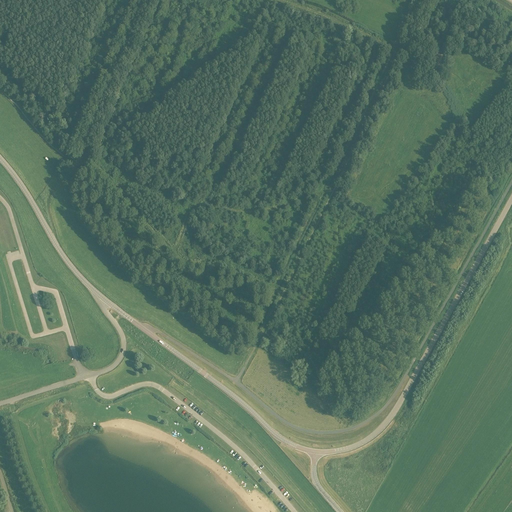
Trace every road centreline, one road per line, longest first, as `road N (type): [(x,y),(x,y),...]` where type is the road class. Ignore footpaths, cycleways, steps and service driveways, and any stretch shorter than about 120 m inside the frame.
road 1 (track): [(235,381),(408,34)]
road 2 (track): [(136,0),(71,161),(79,161),(147,0)]
road 3 (tertiary): [(314,452),(345,450),(385,424),(511,199)]
road 4 (tertiary): [(314,452),(275,436),(99,295)]
road 5 (track): [(79,161),(247,38),(265,0)]
road 6 (unclassified): [(82,378),(56,295),(32,285),(0,198)]
road 7 (tertiary): [(99,295),(0,161)]
